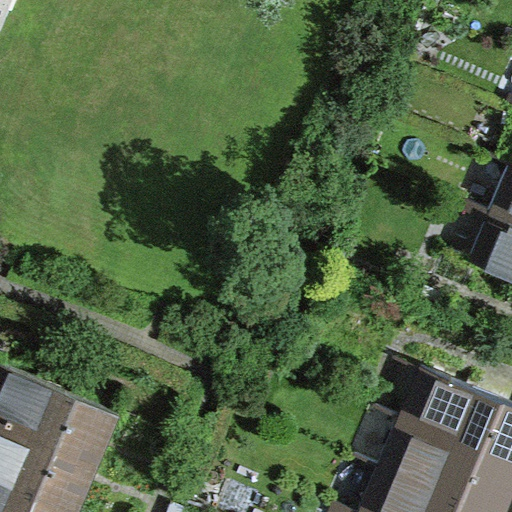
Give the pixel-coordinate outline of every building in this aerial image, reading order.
[(511,187),(499,220),(511,225),(511,187)] [(511,225),(499,220),(479,266),(511,279),(511,225)] [(125,411),(0,361),(0,420),(104,462),(125,411)] [(511,410),(423,374),(405,420),(511,463),(511,410)] [(84,511),(104,462),(0,420),(0,480),(80,511),(84,511)] [(511,511),(511,463),(405,420),(384,470),(485,511),(511,511)] [(485,511),(384,470),(365,511),(485,511)] [(80,511),(0,480),(0,511),(80,511)]
